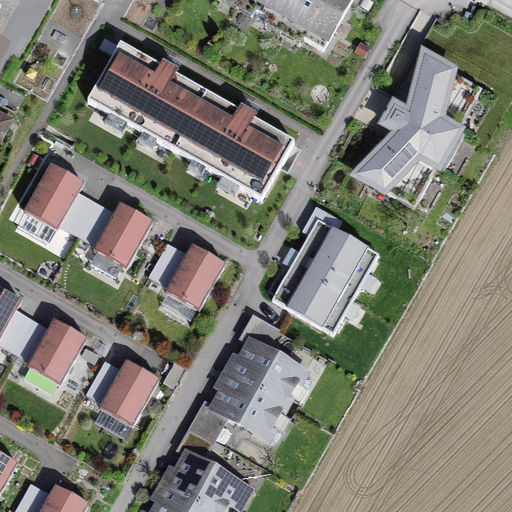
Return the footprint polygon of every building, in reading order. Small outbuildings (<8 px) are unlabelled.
[(358,0),(238,0),(329,52),(358,0)] [(121,49),(89,104),(262,201),(293,145),(248,120),(168,75),(121,49)] [(402,138),(361,180),(396,200),(431,166),(452,177),(463,156),(475,134),(455,123),(464,75),(428,56),(416,114),(403,107),(396,119),(389,131),(402,138)] [(53,168),(26,211),(58,231),(85,188),(53,168)] [(153,225),(119,206),(94,253),(128,271),(153,225)] [(334,334),(374,259),(317,229),(277,304),(334,334)] [(225,269),(192,250),(166,294),(198,313),(225,269)] [(0,340),(22,305),(0,291),(0,340)] [(88,343),(53,323),(27,368),(61,388),(88,343)] [(241,367),(234,380),(226,395),(216,412),(267,441),(304,375),(253,346),(241,367)] [(128,363),(99,410),(132,431),(162,384),(128,363)] [(0,496),(17,465),(0,456),(0,496)] [(189,458),(180,473),(163,503),(157,511),(223,511),(238,486),(189,458)] [(85,511),(89,507),(53,487),(39,511),(85,511)]
